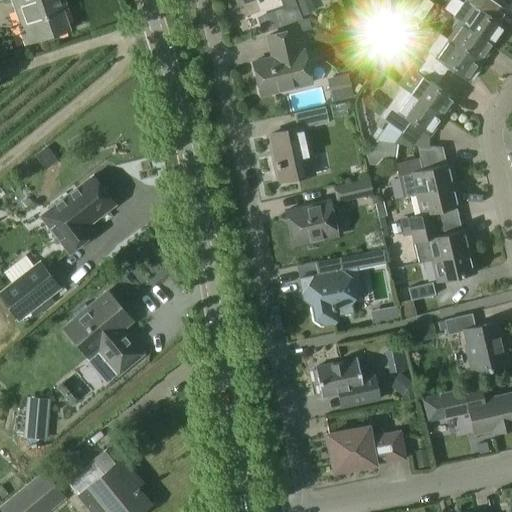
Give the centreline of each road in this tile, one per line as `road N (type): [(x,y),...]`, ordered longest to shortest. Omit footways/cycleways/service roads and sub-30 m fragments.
road 1 (residential): [(304,511),(226,91),(198,0)]
road 2 (tertiary): [(246,511),(184,116),(145,0)]
road 3 (residential): [(304,511),(511,468)]
road 4 (residential): [(511,94),(490,129),(511,227)]
